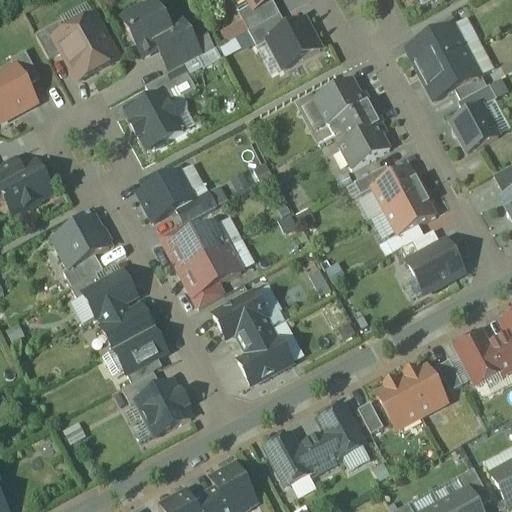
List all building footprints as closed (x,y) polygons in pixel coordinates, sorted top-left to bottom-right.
[(247,0),(253,10),(255,14),(272,5),(271,2),(273,0),(247,0)] [(272,5),(255,14),(253,10),(238,18),(243,27),(248,37),(280,19),(272,5)] [(147,19),(142,11),(124,21),(125,23),(123,25),(140,57),(148,53),(148,52),(154,48),(171,39),(169,35),(157,13),(147,19)] [(280,19),(248,37),(257,52),(269,46),(268,45),(288,34),(280,19)] [(65,38),(55,44),(63,58),(79,86),(117,65),(94,23),(65,38)] [(288,34),(268,45),(269,46),(284,74),(320,55),(305,26),(288,34)] [(243,27),(221,39),(226,48),(248,37),(243,27)] [(60,28),(36,41),(49,65),(63,58),(55,44),(65,38),(60,28)] [(182,28),(169,35),(171,39),(154,48),(170,77),(172,76),(173,77),(184,72),(199,63),(198,61),(200,61),(182,28)] [(452,31),(407,55),(421,81),(466,57),(452,31)] [(40,83),(25,56),(11,64),(16,73),(17,72),(27,90),(40,83)] [(466,57),(421,81),(435,106),(455,95),(480,82),(479,81),(466,57)] [(16,73),(0,81),(0,127),(36,108),(27,90),(17,72),(16,73)] [(173,77),(145,92),(153,106),(163,100),(168,110),(196,95),(184,72),(173,77)] [(480,82),(455,95),(461,106),(487,92),(481,80),(479,81),(480,82)] [(352,85),(314,106),(327,130),(328,130),(370,107),(366,98),(361,101),(352,85)] [(461,106),(458,108),(465,120),(482,111),(482,112),(497,104),(490,91),(487,92),(461,106)] [(153,106),(128,119),(135,132),(137,130),(142,139),(139,141),(148,156),(152,155),(155,156),(165,151),(166,147),(183,137),(168,110),(163,100),(153,106)] [(370,107),(328,130),(334,140),(376,118),(370,107)] [(465,120),(451,128),(467,159),(499,142),(482,112),(482,111),(465,120)] [(376,118),(334,140),(340,151),(339,152),(352,176),(390,156),(382,140),(387,137),(376,118)] [(6,185),(0,188),(0,195),(13,219),(25,213),(27,216),(39,210),(37,206),(52,198),(37,169),(6,185)] [(386,171),(355,188),(361,200),(372,194),(371,193),(392,182),(386,171)] [(511,171),(494,182),(505,203),(511,199),(511,171)] [(392,182),(371,193),(372,194),(384,218),(426,195),(421,187),(418,189),(409,173),(392,182)] [(179,178),(163,187),(162,185),(140,197),(141,199),(139,200),(144,209),(142,210),(146,218),(148,217),(154,228),(177,215),(194,206),(190,198),(179,178)] [(204,191),(190,198),(194,206),(177,215),(186,231),(186,230),(217,214),(204,191)] [(426,195),(384,218),(397,241),(398,242),(400,241),(419,231),(436,222),(427,205),(430,204),(426,195)] [(511,199),(505,203),(503,204),(510,217),(507,219),(511,228),(511,199)] [(94,224),(79,232),(78,231),(65,237),(66,239),(54,245),(69,273),(70,274),(95,261),(109,253),(94,224)] [(192,241),(167,254),(180,279),(228,253),(215,228),(192,241)] [(186,231),(161,244),(167,254),(192,241),(186,230),(186,231)] [(419,231),(400,241),(405,252),(414,248),(413,247),(424,241),(419,231)] [(398,242),(397,241),(387,247),(393,259),(401,254),(405,252),(400,241),(398,242)] [(408,268),(407,268),(424,299),(463,278),(447,247),(421,261),(408,268)] [(405,252),(401,254),(408,268),(421,261),(414,248),(405,252)] [(228,253),(180,279),(193,304),(218,290),(241,278),(228,253)] [(95,261),(70,274),(69,273),(63,276),(72,293),(96,279),(103,276),(95,261)] [(72,293),(71,293),(77,305),(84,301),(83,300),(102,290),(96,279),(72,293)] [(102,290),(83,300),(84,301),(96,324),(99,322),(124,308),(136,302),(123,279),(102,290)] [(218,290),(193,304),(199,314),(224,301),(218,290)] [(254,298),(213,320),(227,345),(235,341),(267,324),(267,323),(254,298)] [(124,308),(99,322),(104,333),(130,319),(124,308)] [(104,333),(102,334),(114,357),(154,335),(141,313),(130,319),(104,333)] [(511,323),(502,329),(509,341),(511,346),(511,323)] [(267,324),(235,341),(241,352),(272,335),(267,324)] [(154,335),(114,357),(126,379),(157,363),(166,358),(154,335)] [(272,335),(241,352),(246,362),(278,345),(272,335)] [(481,340),(456,353),(476,390),(500,378),(501,377),(488,352),(481,340)] [(511,346),(509,341),(498,347),(511,372),(511,346)] [(246,362),(238,367),(251,392),(292,370),(279,345),(278,345),(246,362)] [(511,375),(511,372),(498,347),(488,352),(501,377),(500,378),(502,381),(511,375)] [(157,363),(126,379),(132,390),(154,378),(163,373),(157,363)] [(449,366),(437,372),(450,397),(463,391),(449,366)] [(445,409),(426,374),(402,387),(421,422),(445,409)] [(132,390),(122,395),(131,412),(137,408),(137,407),(162,393),(154,378),(132,390)] [(402,387),(377,400),(396,436),(421,422),(402,387)] [(162,393),(137,407),(137,408),(156,443),(191,424),(185,413),(188,412),(181,398),(178,400),(172,388),(162,393)] [(383,433),(370,409),(358,415),(371,440),(383,433)] [(363,451),(343,414),(319,427),(325,439),(339,464),(340,464),(363,451)] [(325,439),(311,446),(326,474),(341,466),(340,464),(339,464),(325,439)] [(291,442),(266,455),(286,493),(310,480),(311,479),(297,454),(291,442)] [(311,446),(297,454),(311,479),(310,480),(311,482),(326,474),(311,446)] [(511,511),(511,469),(492,480),(508,511),(511,511)] [(236,472),(211,485),(217,495),(205,502),(210,511),(248,511),(256,508),(252,501),(253,499),(247,488),(244,487),(236,472)] [(479,511),(491,506),(474,474),(457,483),(465,497),(468,495),(477,511),(479,511)] [(477,511),(468,495),(465,497),(441,510),(441,511),(477,511)] [(210,511),(205,502),(192,509),(187,498),(162,511),(210,511)]
